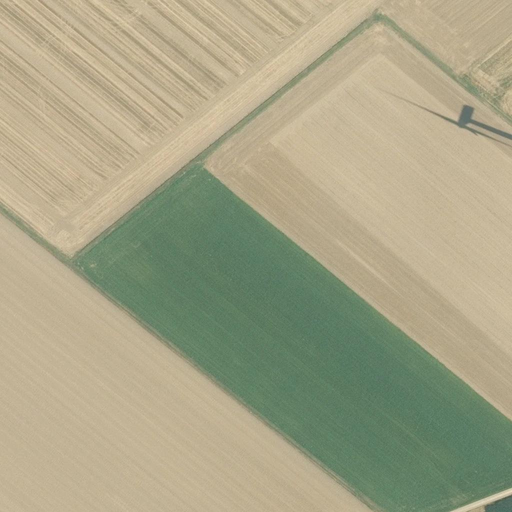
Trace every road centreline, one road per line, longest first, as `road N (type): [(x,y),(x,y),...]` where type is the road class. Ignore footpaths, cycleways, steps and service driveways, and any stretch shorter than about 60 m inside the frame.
road 1 (track): [(71,265),(381,15),(511,121)]
road 2 (track): [(0,208),(374,511)]
